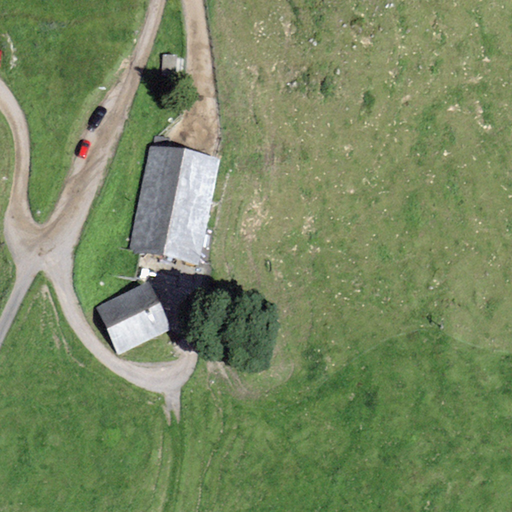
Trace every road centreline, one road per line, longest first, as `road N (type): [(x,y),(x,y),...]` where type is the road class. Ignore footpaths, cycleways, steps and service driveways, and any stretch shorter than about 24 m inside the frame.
road 1 (unclassified): [(159,0),(132,77),(37,261)]
road 2 (unclassified): [(37,261),(21,231),(21,140),(0,96)]
